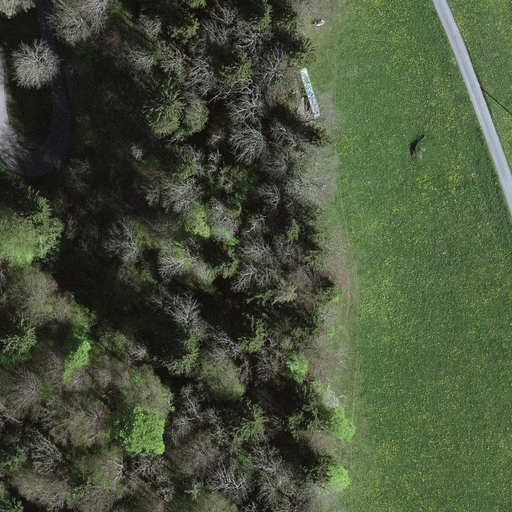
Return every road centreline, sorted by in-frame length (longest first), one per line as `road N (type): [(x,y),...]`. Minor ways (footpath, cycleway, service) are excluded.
road 1 (unclassified): [(0,121),(5,151),(17,162),(41,165),(56,153),(63,132),(46,0)]
road 2 (unclassified): [(441,0),(511,194)]
